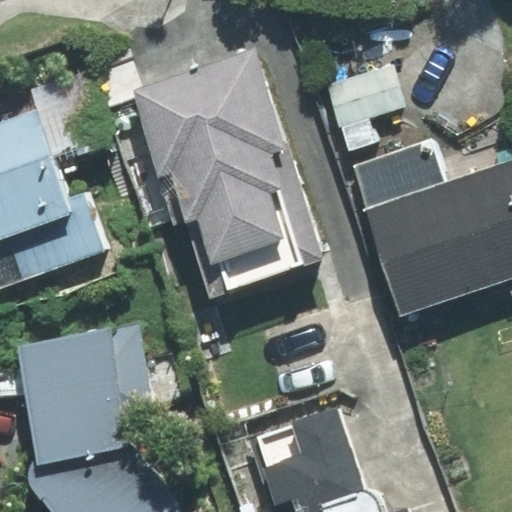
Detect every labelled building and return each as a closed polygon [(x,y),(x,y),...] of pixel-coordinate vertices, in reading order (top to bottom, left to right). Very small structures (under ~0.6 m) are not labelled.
[(256,53),(119,99),(188,309),(326,264),(256,53)] [(372,122),(402,111),(385,62),(322,84),(347,155),(380,144),(372,122)] [(69,171),(107,157),(78,77),(0,104),(0,297),(101,260),(69,171)] [(511,160),(372,197),(402,313),(511,284),(511,160)] [(104,339),(6,352),(25,476),(14,489),(24,511),(163,511),(120,459),(104,339)] [(357,511),(326,413),(232,442),(253,511),(357,511)]
